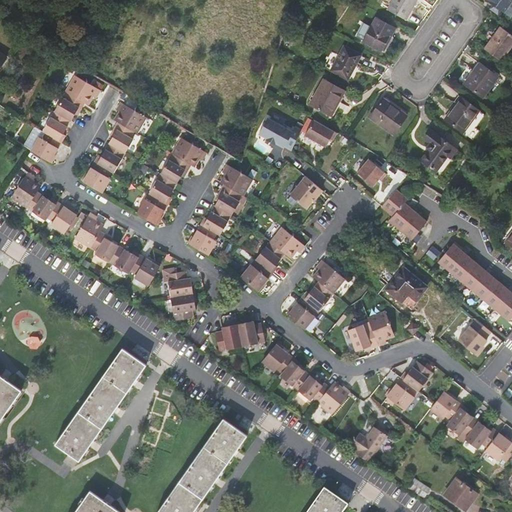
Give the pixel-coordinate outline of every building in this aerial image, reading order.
[(406,19),(416,0),(392,0),(387,9),(406,19)] [(511,0),(487,0),(493,4),(501,10),(504,12),(509,5),(511,0)] [(363,41),(381,51),(389,35),(391,36),(395,28),(376,18),(363,41)] [(120,25),(112,20),(106,32),(113,36),(120,25)] [(363,21),(356,37),(364,39),(370,23),(363,21)] [(511,44),(511,34),(501,27),(484,49),(500,61),(511,44)] [(332,70),(348,78),(360,55),(344,47),(332,70)] [(498,76),(480,63),(464,84),(483,97),(498,76)] [(75,75),(65,91),(69,93),(85,103),(88,104),(93,96),(96,98),(101,90),(75,75)] [(344,91),(324,79),(310,104),(329,114),(337,101),(339,102),(344,91)] [(81,109),(85,103),(69,93),(65,99),(63,98),(54,111),(71,121),(75,114),(79,107),(81,109)] [(479,110),(461,97),(445,119),(463,132),(479,110)] [(407,115),(383,98),(369,117),(393,134),(407,115)] [(134,131),(137,133),(147,117),(138,112),(121,102),(116,109),(121,112),(116,121),(118,122),(134,131)] [(63,133),(71,121),(54,111),(43,131),(45,132),(59,141),(63,133)] [(258,134),(292,150),(301,131),(267,115),(258,134)] [(338,132),(315,119),(306,134),(327,146),(331,138),(333,139),(338,132)] [(113,137),(109,143),(125,153),(133,139),(130,138),(134,131),(118,122),(114,128),(117,130),(113,137)] [(421,161),(435,171),(453,147),(431,130),(425,139),(430,143),(427,147),(430,149),(421,161)] [(50,162),(62,142),(59,141),(45,132),(42,138),(39,137),(38,138),(32,135),(25,146),(31,150),(50,162)] [(183,139),(181,137),(172,153),(175,155),(191,165),(193,166),(198,157),(203,160),(207,153),(188,142),(183,139)] [(125,153),(109,143),(101,156),(97,163),(111,171),(114,172),(125,153)] [(191,165),(175,155),(172,153),(168,160),(161,173),(177,183),(181,177),(185,170),(187,171),(191,165)] [(357,172),(373,185),(379,178),(381,179),(386,173),(369,158),(357,172)] [(97,163),(95,161),(83,181),(102,193),(111,179),(108,177),(111,171),(97,163)] [(245,174),(227,164),(223,172),(227,174),(222,183),(224,184),(240,193),(243,195),(244,195),(253,179),(245,174)] [(37,191),(40,187),(32,181),(35,177),(28,172),(11,197),(26,207),(37,191)] [(169,196),(177,183),(161,173),(149,193),(152,195),(165,203),(169,196)] [(322,190),(305,176),(290,194),(306,208),(315,196),(316,197),(322,190)] [(240,193),(224,184),(220,190),(223,192),(219,199),(215,205),(231,215),(239,201),(236,200),(240,193)] [(406,202),(410,197),(397,187),(383,204),(394,213),(388,220),(413,240),(429,220),(406,202)] [(47,217),(56,204),(37,191),(26,207),(46,220),(47,217)] [(156,224),(168,204),(165,203),(152,195),(148,201),(145,199),(137,213),(156,224)] [(77,215),(58,202),(56,204),(47,217),(53,221),(51,224),(64,233),(77,215)] [(231,215),(215,205),(207,218),(203,225),(217,233),(220,235),(231,215)] [(100,231),(103,226),(95,221),(97,217),(90,212),(88,216),(85,221),(75,238),(91,247),(100,231)] [(85,221),(88,216),(82,212),(79,217),(85,221)] [(203,225),(201,224),(189,243),(209,255),(217,241),(220,235),(217,233),(203,225)] [(282,227),(270,241),(285,253),(289,257),(296,249),(300,253),(305,246),(282,227)] [(109,262),(119,245),(105,237),(107,235),(100,231),(91,247),(97,251),(95,254),(109,262)] [(270,271),(285,253),(270,241),(256,259),(258,261),(270,271)] [(511,288),(453,242),(437,263),(510,320),(511,318),(511,288)] [(130,271),(138,257),(119,245),(109,262),(129,273),(130,271)] [(160,266),(140,254),(138,257),(130,271),(136,274),(134,277),(148,285),(160,266)] [(345,279),(322,260),(317,266),(321,270),(315,278),(319,281),(334,293),(345,279)] [(258,291),(273,273),(270,271),(258,261),(254,266),(251,264),(241,277),(258,291)] [(410,308),(427,287),(403,267),(386,289),(410,308)] [(171,297),(193,293),(191,278),(187,278),(186,271),(167,274),(171,297)] [(319,281),(304,299),(317,309),(319,311),(334,293),(319,281)] [(196,309),(193,293),(171,297),(175,320),(193,317),(192,310),(196,309)] [(304,299),(302,297),(288,315),(305,329),(315,317),(312,314),(317,309),(304,299)] [(371,326),(379,346),(386,343),(385,338),(394,334),(385,311),(368,318),(371,326)] [(343,314),(336,324),(338,326),(346,316),(343,314)] [(491,332),(476,319),(459,341),(478,356),(483,350),(480,348),(487,340),(486,339),(491,332)] [(253,321),(238,324),(242,346),(265,341),(261,323),(254,324),(253,321)] [(413,334),(419,327),(413,322),(407,329),(413,334)] [(242,346),(238,324),(222,327),(223,331),(216,332),(219,351),(242,346)] [(371,348),(379,346),(371,326),(365,328),(364,328),(349,333),(356,351),(370,346),(371,348)] [(292,360),(294,358),(276,344),(262,361),(275,371),(277,369),(282,373),(292,360)] [(146,365),(122,348),(55,444),(69,454),(64,461),(73,467),(78,460),(79,460),(146,365)] [(298,390),(310,375),(292,360),(282,373),(281,375),(298,390)] [(417,361),(403,379),(416,389),(418,391),(433,372),(430,370),(433,366),(428,362),(425,366),(417,361)] [(0,420),(21,390),(0,375),(0,420)] [(318,402),(330,387),(324,382),(322,385),(310,375),(298,390),(310,399),(312,397),(318,402)] [(416,389),(403,379),(401,377),(387,396),(405,409),(415,397),(412,395),(416,389)] [(318,402),(332,414),(350,391),(343,386),(341,389),(334,383),(318,402)] [(460,407),(462,405),(444,391),(435,403),(430,409),(443,418),(445,416),(451,420),(460,407)] [(312,415),(322,424),(327,418),(324,416),(328,411),(321,405),(312,415)] [(467,436),(479,421),(460,407),(451,420),(447,425),(459,434),(461,431),(467,436)] [(157,511),(192,511),(247,435),(223,419),(157,511)] [(487,447),(499,432),(493,428),(491,430),(479,421),(467,436),(465,439),(477,448),(481,443),(487,447)] [(358,451),(356,453),(369,462),(387,435),(374,427),(367,438),(359,433),(350,445),(358,451)] [(467,436),(461,431),(459,434),(460,435),(457,438),(462,443),(465,439),(467,436)] [(508,458),(511,453),(511,442),(499,432),(487,447),(485,450),(498,460),(500,457),(505,462),(508,458)] [(409,487),(424,498),(430,490),(414,479),(409,487)] [(457,479),(445,494),(465,509),(476,494),(457,479)] [(343,511),(348,506),(324,489),(308,511),(343,511)] [(120,511),(90,491),(75,511),(120,511)]
